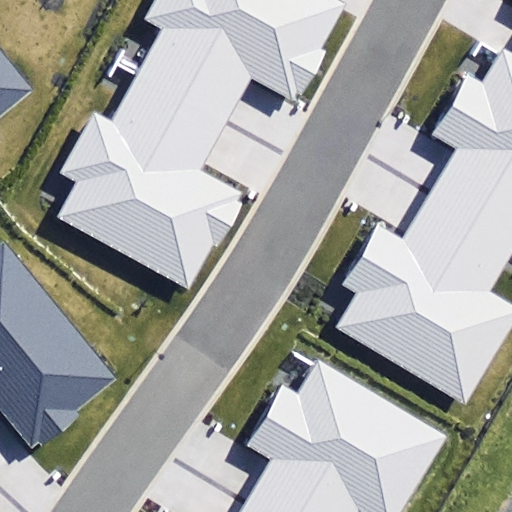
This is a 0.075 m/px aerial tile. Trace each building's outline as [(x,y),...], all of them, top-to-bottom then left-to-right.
[(138,75),(225,122),(249,78),(292,101),(297,92),(303,94),(326,51),(320,47),(344,3),(339,0),(155,0),(145,20),(162,29),(138,75)] [(0,118),(33,91),(0,50),(0,118)] [(430,189),(511,238),(511,60),(510,59),(497,52),(480,80),(466,72),(430,132),(455,148),(430,189)] [(200,169),(225,122),(138,75),(112,122),(93,112),(59,174),(76,183),(57,219),(187,290),(212,244),(218,247),(242,203),(237,200),(242,191),(200,169)] [(356,291),(336,326),(465,401),(511,320),(511,303),(487,289),(511,247),(511,238),(430,189),(400,238),(376,224),(342,283),(356,291)] [(0,406),(33,446),(40,440),(46,446),(84,415),(79,409),(118,377),(5,240),(0,244),(0,406)] [(247,500),(267,511),(357,511),(358,511),(360,511),(400,511),(446,436),(318,361),(299,394),(284,385),(248,446),(271,460),(247,500)] [(267,511),(247,500),(240,511),(267,511)]
